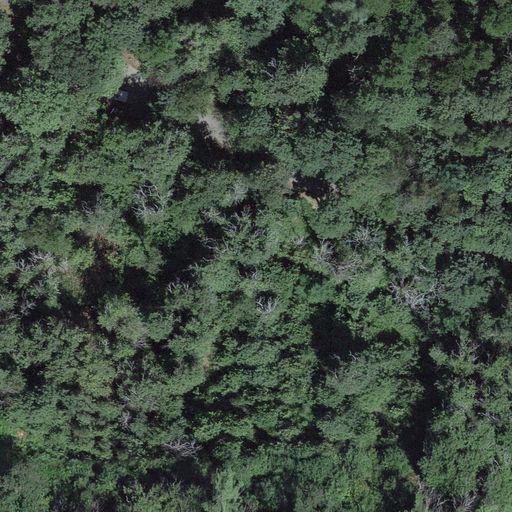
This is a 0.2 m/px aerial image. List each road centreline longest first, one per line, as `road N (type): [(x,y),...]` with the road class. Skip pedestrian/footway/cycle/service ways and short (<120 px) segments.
road 1 (unclassified): [(10,0),(300,185),(511,252)]
road 2 (track): [(133,85),(89,78),(0,36)]
